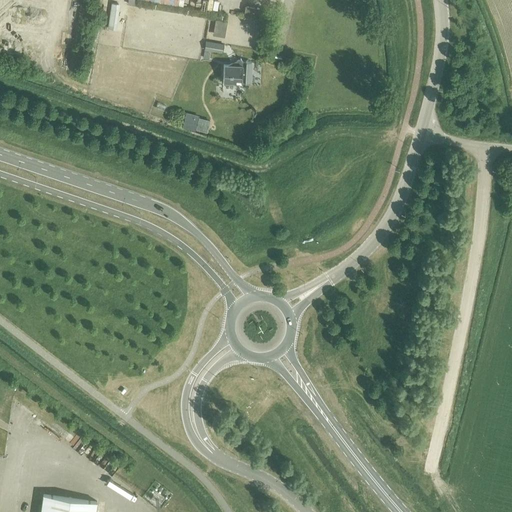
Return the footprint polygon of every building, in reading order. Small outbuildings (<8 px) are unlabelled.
[(108,28),(117,30),(120,4),(111,3),(108,28)] [(252,8),(248,27),(261,29),(264,10),(252,8)] [(216,13),(216,30),(227,30),(227,13),(216,13)] [(204,51),(223,54),(224,44),(206,41),(204,51)] [(223,65),(223,82),(242,83),(250,83),(251,62),(242,61),(241,58),(240,58),(240,59),(229,65),(223,65)] [(185,112),(182,126),(194,130),(198,115),(185,112)] [(76,428),(70,435),(84,446),(90,438),(76,428)] [(39,511),(94,511),(96,501),(42,494),(39,511)]
